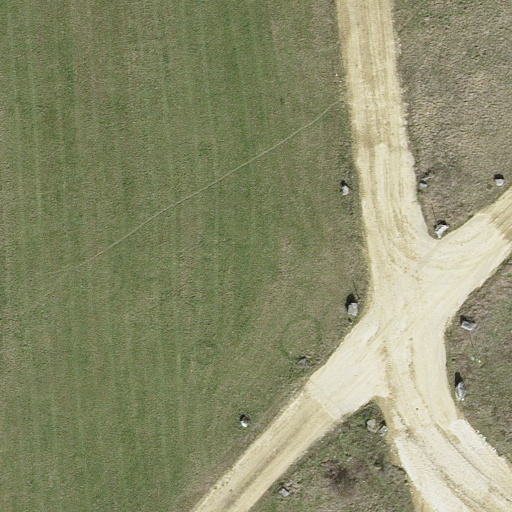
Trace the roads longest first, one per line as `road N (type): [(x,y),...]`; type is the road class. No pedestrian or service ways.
road 1 (track): [(511,510),(434,440),(405,333),(356,0)]
road 2 (track): [(222,511),(333,390),(405,333),(511,225)]
